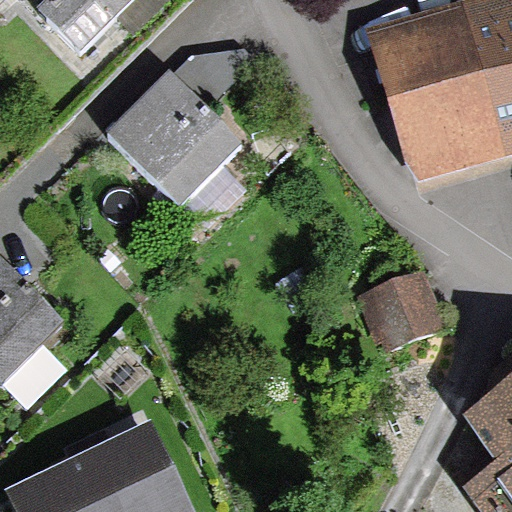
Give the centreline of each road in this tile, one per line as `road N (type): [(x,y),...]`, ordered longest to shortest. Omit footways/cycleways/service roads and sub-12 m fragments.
road 1 (residential): [(282,0),(371,178),(511,271)]
road 2 (unknown): [(0,209),(188,0)]
